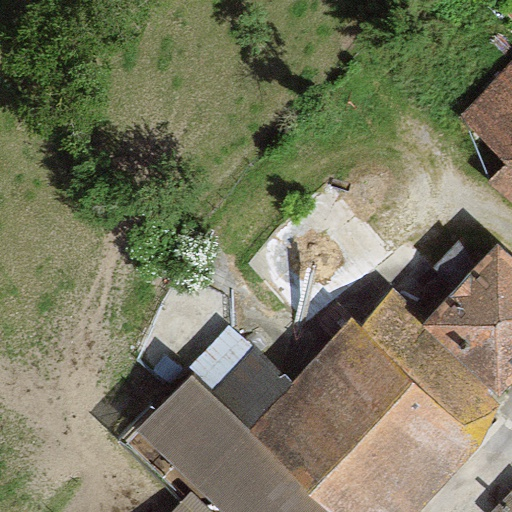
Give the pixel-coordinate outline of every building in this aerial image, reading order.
[(511,0),(495,0),(511,14),(511,41),(454,108),(497,145),(476,170),(511,200),(511,0)] [(511,332),(511,246),(480,216),(400,300),(476,371),(511,332)] [(372,273),(341,292),(236,404),(350,511),(386,511),(472,422),(488,388),(476,371),(400,300),(372,273)] [(350,511),(236,404),(174,347),(120,405),(234,511),(350,511)] [(511,511),(511,471),(482,502),(492,511),(511,511)] [(196,511),(171,488),(147,511),(196,511)]
